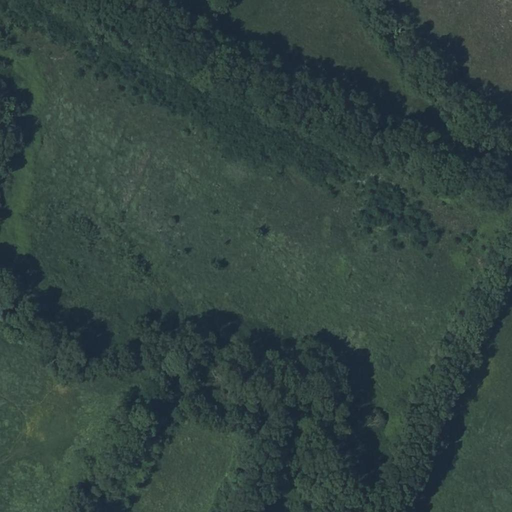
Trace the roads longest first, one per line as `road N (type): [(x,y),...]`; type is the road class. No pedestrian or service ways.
road 1 (track): [(511,180),(213,61),(91,0)]
road 2 (track): [(511,170),(382,0)]
